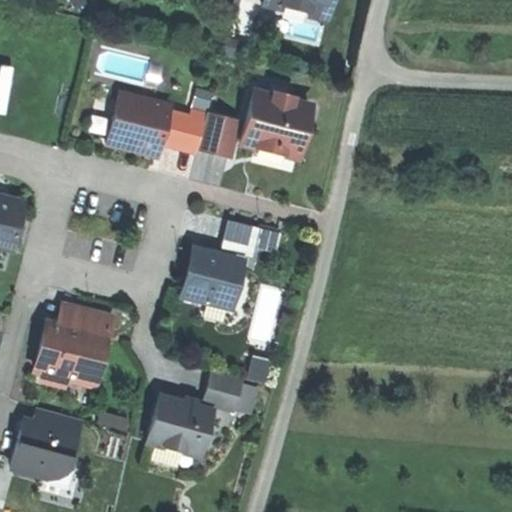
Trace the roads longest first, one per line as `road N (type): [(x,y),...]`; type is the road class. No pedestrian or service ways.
road 1 (residential): [(334,220),(256,511)]
road 2 (residential): [(31,262),(151,291),(179,185)]
road 3 (residential): [(384,0),(334,220)]
road 4 (residential): [(334,220),(179,185)]
road 5 (track): [(370,64),(511,78)]
road 6 (residential): [(31,262),(0,385)]
road 7 (residential): [(179,185),(58,158)]
